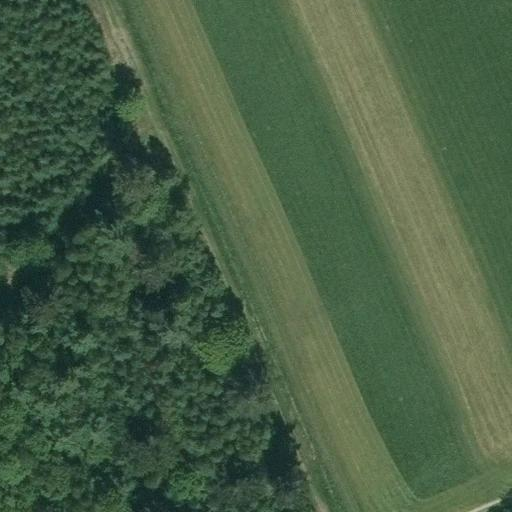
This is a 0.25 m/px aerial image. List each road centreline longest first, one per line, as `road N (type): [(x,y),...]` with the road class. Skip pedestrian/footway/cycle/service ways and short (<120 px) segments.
road 1 (track): [(325,511),(99,0)]
road 2 (track): [(150,120),(0,299)]
